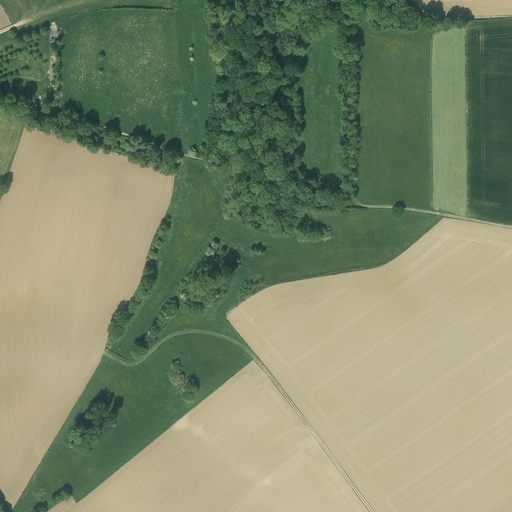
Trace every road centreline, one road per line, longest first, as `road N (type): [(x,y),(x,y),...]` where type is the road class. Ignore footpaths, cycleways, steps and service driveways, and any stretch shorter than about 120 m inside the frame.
road 1 (track): [(371,511),(242,346),(192,331),(167,337),(133,364),(104,353)]
road 2 (track): [(200,158),(307,200),(511,226)]
road 3 (track): [(0,96),(200,158)]
